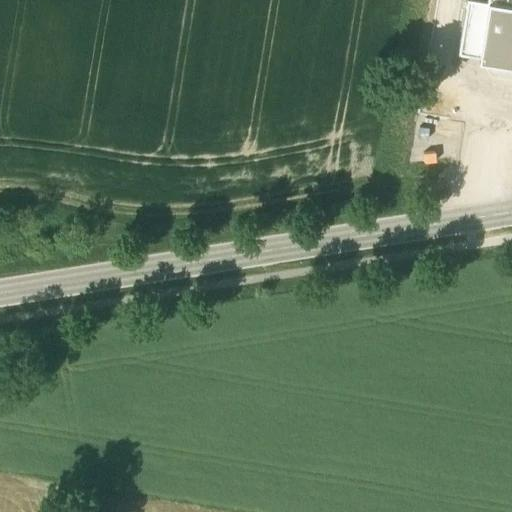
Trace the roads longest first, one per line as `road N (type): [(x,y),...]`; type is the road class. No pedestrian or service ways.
road 1 (secondary): [(0,295),(511,213)]
road 2 (track): [(372,184),(161,215),(0,190)]
